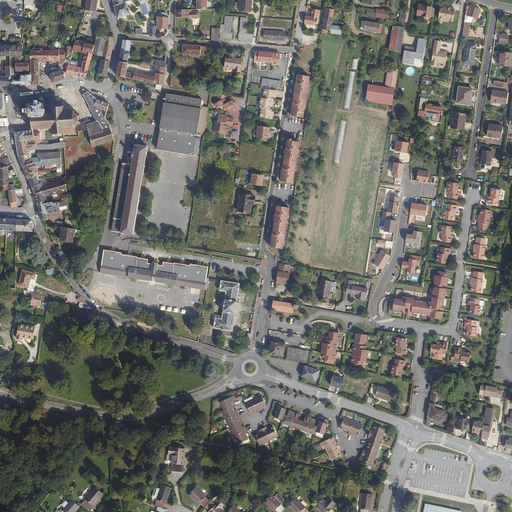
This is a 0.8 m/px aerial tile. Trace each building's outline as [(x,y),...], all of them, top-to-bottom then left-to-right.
[(96,11),(98,0),(86,0),(86,2),(87,2),(86,10),(87,10),(96,11)] [(113,0),(118,19),(131,15),(129,8),(134,7),(135,5),(133,0),(113,0)] [(207,10),(207,0),(195,0),(196,3),(198,3),(197,6),(198,10),(207,10)] [(251,13),(252,0),(240,0),(240,12),(251,13)] [(431,17),(432,7),(423,5),(420,4),(418,15),(431,17)] [(464,29),(462,35),(469,37),(471,22),(472,23),(474,18),(477,19),(480,10),(470,6),(470,7),(467,6),(465,21),(464,29)] [(332,25),(335,10),(326,8),(323,29),(331,31),(332,25)] [(375,17),(376,10),(367,8),(366,16),(375,17)] [(319,10),(312,9),(311,17),(306,16),(304,24),(314,25),(314,24),(317,25),(319,10)] [(388,19),(389,11),(383,11),(377,9),(376,10),(375,17),(388,19)] [(440,10),(438,20),(443,21),(443,22),(449,23),(449,22),(453,23),(455,13),(451,12),(451,11),(451,10),(444,9),(443,11),(440,10)] [(400,13),(399,21),(406,23),(406,17),(407,14),(400,13)] [(232,32),(233,17),(226,16),(224,31),(232,32)] [(169,29),(169,18),(159,17),(158,28),(169,29)] [(381,33),(383,24),(366,21),(365,29),(365,30),(381,33)] [(341,33),(342,27),(332,25),(331,31),(330,33),(341,35),(341,33)] [(401,52),(405,26),(403,26),(402,25),(402,27),(400,27),(393,26),(389,50),(401,52)] [(218,41),(221,28),(213,28),(211,40),(218,41)] [(285,39),(286,34),(284,34),(284,33),(265,31),(264,39),(279,40),(279,39),(283,39),(283,38),(285,39)] [(253,41),(254,35),(240,33),(239,40),(253,41)] [(114,46),(114,37),(98,34),(97,39),(106,41),(102,57),(99,75),(107,76),(114,46)] [(507,43),(508,36),(507,36),(503,35),(500,35),(499,42),(507,43)] [(27,61),(31,62),(31,72),(19,80),(14,80),(15,76),(14,67),(11,67),(11,66),(7,66),(3,66),(3,76),(0,76),(0,56),(4,56),(7,57),(18,57),(23,57),(23,46),(22,46),(15,46),(10,45),(5,45),(5,46),(0,46),(0,85),(7,86),(13,86),(14,85),(39,85),(40,61),(59,61),(60,68),(57,68),(58,72),(52,74),(52,81),(54,82),(66,78),(65,74),(79,77),(87,78),(93,55),(95,46),(86,44),(87,42),(77,39),(73,49),(73,50),(86,53),(82,68),(81,67),(81,66),(73,65),(73,66),(65,65),(65,63),(69,63),(69,60),(65,60),(66,51),(62,51),(57,51),(43,51),(43,49),(38,49),(38,51),(31,51),(31,56),(31,60),(27,60),(27,61)] [(102,57),(106,41),(97,39),(95,46),(93,55),(102,57)] [(423,63),(426,40),(418,39),(417,49),(405,47),(403,63),(414,65),(415,62),(423,63)] [(128,63),(132,40),(124,40),(119,61),(128,63)] [(435,40),(431,65),(438,66),(438,63),(446,64),(448,52),(440,51),(442,41),(435,40)] [(473,64),(476,43),(467,42),(463,63),(473,64)] [(207,56),(207,46),(181,44),(180,52),(181,53),(184,54),(202,56),(207,56)] [(511,53),(500,51),(499,56),(500,57),(499,65),(511,66),(511,64),(511,53)] [(280,66),(281,54),(256,52),(255,61),(273,63),(274,65),(280,66)] [(237,60),(227,59),(226,68),(234,69),(234,72),(242,72),(243,60),(237,59),(237,60)] [(30,71),(30,63),(26,63),(25,63),(25,60),(22,60),(18,60),(17,61),(17,62),(16,62),(16,68),(16,71),(30,71)] [(127,72),(129,63),(128,63),(119,61),(117,75),(126,78),(127,72)] [(156,74),(157,67),(141,64),(140,71),(156,74)] [(165,85),(166,68),(157,67),(156,74),(156,77),(135,73),(135,74),(127,72),(126,78),(157,85),(162,85),(164,86),(165,85)] [(393,105),(398,70),(388,68),(385,87),(369,84),(366,100),(393,105)] [(349,71),(343,109),(349,109),(355,72),(349,71)] [(304,118),(311,77),(299,75),(293,116),(304,118)] [(183,88),(184,79),(171,76),(171,86),(183,88)] [(280,88),(281,81),(263,78),(262,85),(280,88)] [(503,88),(510,89),(509,92),(511,92),(511,86),(511,83),(504,82),(503,88)] [(470,105),(473,89),(459,87),(456,103),(470,105)] [(98,121),(103,130),(111,128),(109,125),(105,116),(100,109),(100,108),(106,111),(109,103),(98,99),(88,92),(86,90),(83,89),(84,95),(98,121)] [(261,119),(273,121),(273,117),(271,116),(272,113),(272,111),(270,111),(271,108),(271,105),(273,105),(274,99),(275,96),(276,96),(277,92),(265,90),(264,100),(262,99),(260,109),(262,109),(261,119)] [(506,104),(508,94),(493,91),(491,102),(506,104)] [(224,99),(225,95),(222,94),(218,93),(217,98),(219,98),(218,100),(220,102),(215,105),(219,109),(223,106),(226,111),(229,109),(231,112),(234,110),(235,110),(237,109),(236,108),(237,108),(234,105),(235,105),(232,100),(228,103),(224,99)] [(204,136),(209,110),(203,109),(201,109),(202,103),(203,100),(167,94),(166,99),(165,103),(164,102),(160,128),(161,128),(158,150),(197,157),(201,135),(204,136)] [(426,105),(428,99),(421,98),(419,110),(424,111),(424,110),(426,110),(426,105)] [(80,121),(79,117),(81,116),(80,115),(79,115),(75,112),(76,110),(74,110),(73,111),(69,111),(69,110),(67,110),(67,112),(64,112),(64,108),(66,108),(66,106),(66,105),(64,106),(64,104),(62,104),(63,106),(54,106),(53,105),(52,105),(52,106),(51,107),(51,108),(52,108),(53,112),(49,112),(49,111),(48,111),(48,112),(44,113),(44,111),(43,112),(41,110),(41,107),(42,107),(42,106),(41,106),(41,104),(40,104),(36,104),(37,106),(31,106),(29,106),(30,108),(31,108),(32,114),(30,114),(30,115),(32,115),(32,127),(32,128),(31,128),(31,129),(33,129),(33,130),(34,130),(34,129),(39,129),(39,130),(40,130),(40,129),(44,129),(44,130),(45,130),(45,129),(49,128),(49,130),(50,130),(50,129),(53,128),(54,133),(53,134),(53,135),(54,135),(54,136),(55,136),(55,135),(64,134),(64,135),(65,135),(65,134),(69,134),(69,135),(70,135),(70,134),(75,133),(77,135),(77,134),(76,132),(76,127),(78,124),(80,122),(80,121)] [(443,108),(426,105),(426,110),(424,110),(424,111),(419,110),(418,116),(423,117),(424,113),(425,113),(426,112),(433,113),(432,121),(441,122),(442,118),(443,108)] [(426,112),(425,113),(425,115),(425,116),(429,117),(429,120),(432,121),(433,113),(426,112)] [(463,129),(466,114),(454,112),(451,127),(463,129)] [(234,126),(234,122),(218,119),(218,121),(217,120),(216,127),(227,128),(227,125),(234,126)] [(89,134),(95,132),(92,123),(91,120),(81,123),(81,122),(80,122),(78,124),(76,127),(76,132),(87,129),(89,134)] [(103,130),(98,121),(92,123),(95,132),(103,130)] [(346,121),(341,121),(333,163),(339,164),(346,121)] [(501,138),(503,127),(489,125),(488,136),(501,138)] [(228,134),(229,129),(227,128),(216,127),(215,131),(219,132),(219,133),(224,134),(224,136),(225,138),(227,138),(226,141),(231,142),(232,135),(228,134)] [(95,132),(89,134),(92,148),(115,142),(111,128),(103,130),(95,132)] [(269,141),(271,130),(260,128),(258,139),(269,141)] [(21,163),(28,180),(30,179),(32,187),(38,205),(41,219),(47,220),(48,218),(47,213),(61,210),(60,207),(65,206),(67,205),(68,205),(68,200),(66,175),(60,180),(43,184),(43,183),(40,184),(39,181),(42,180),(41,177),(44,177),(43,174),(45,174),(45,170),(38,170),(37,166),(45,165),(45,168),(53,168),(53,167),(55,167),(55,164),(57,164),(58,168),(56,169),(56,172),(58,177),(59,177),(62,172),(61,152),(38,154),(38,157),(29,158),(28,156),(30,155),(30,151),(34,150),(35,150),(53,149),(65,147),(64,143),(69,143),(69,137),(64,137),(64,141),(55,143),(55,145),(53,146),(52,143),(43,144),(43,141),(41,141),(41,139),(41,133),(34,133),(33,131),(34,130),(33,130),(15,132),(17,141),(19,156),(21,163)] [(294,183),(301,143),(289,141),(282,181),(294,183)] [(410,143),(397,141),(396,152),(408,154),(410,143)] [(133,234),(149,146),(138,144),(134,165),(124,163),(112,230),(133,234)] [(462,163),(464,148),(455,147),(453,159),(456,159),(459,160),(459,162),(462,163)] [(491,161),(492,152),(492,150),(489,149),(489,151),(484,151),(483,151),(481,165),(485,165),(490,166),(491,161)] [(8,198),(3,198),(0,198),(0,191),(0,189),(0,185),(5,185),(5,189),(10,189),(11,207),(17,207),(17,202),(16,193),(24,192),(22,188),(16,189),(15,184),(14,184),(14,183),(11,183),(11,182),(10,182),(10,179),(18,177),(14,169),(10,171),(9,170),(8,166),(12,164),(10,159),(9,157),(0,160),(0,206),(9,207),(8,198)] [(406,164),(394,162),(392,175),(395,175),(394,178),(402,179),(403,176),(404,176),(406,164)] [(203,185),(214,186),(215,183),(213,183),(213,180),(211,180),(209,179),(210,177),(211,169),(206,168),(203,185)] [(430,171),(419,169),(417,181),(428,182),(430,171)] [(262,186),(264,176),(252,174),(251,184),(262,186)] [(457,188),(458,183),(449,182),(447,191),(449,191),(448,197),(459,199),(460,192),(458,192),(457,192),(457,188)] [(500,199),(501,190),(492,189),(491,193),(491,197),(489,197),(487,197),(486,203),(497,205),(498,199),(500,199)] [(254,204),(255,197),(241,194),(238,211),(251,213),(252,204),(254,204)] [(400,196),(391,195),(388,211),(398,213),(400,196)] [(428,203),(413,201),(411,214),(427,216),(428,203)] [(457,212),(458,205),(447,204),(446,210),(445,210),(443,218),(452,220),(453,215),(454,211),(455,212),(457,212)] [(283,250),(290,208),(278,206),(271,248),(283,250)] [(488,225),(490,211),(481,209),(480,215),(479,218),(478,217),(477,223),(478,223),(477,230),(486,231),(488,225)] [(31,221),(7,219),(0,218),(0,230),(6,230),(17,231),(17,230),(21,231),(33,232),(33,223),(31,221)] [(397,220),(386,219),(384,231),(396,232),(397,220)] [(73,226),(73,220),(66,220),(65,227),(67,228),(67,226),(73,226)] [(453,243),(454,236),(452,235),(450,235),(451,232),(452,227),(442,225),(441,234),(443,235),(442,241),(453,243)] [(73,242),(75,229),(67,228),(65,227),(64,227),(63,234),(62,240),(73,242)] [(423,231),(415,230),(414,234),(408,233),(407,241),(421,243),(423,231)] [(484,246),(485,239),(476,237),(475,244),(474,244),(473,249),(474,249),(474,253),(473,258),(483,259),(485,246),(484,246)] [(379,239),(378,246),(392,247),(393,241),(379,239)] [(211,246),(188,242),(187,247),(213,252),(224,254),(225,248),(215,246),(211,246)] [(257,259),(258,252),(226,247),(225,254),(228,254),(257,259)] [(447,258),(447,255),(449,255),(450,255),(452,249),(441,247),(440,253),(438,253),(436,262),(446,263),(447,258)] [(163,266),(158,265),(159,263),(153,262),(152,264),(148,263),(148,259),(138,257),(138,256),(122,253),(123,252),(105,249),(101,272),(207,291),(209,279),(206,278),(208,268),(190,265),(190,266),(174,263),(174,264),(164,262),(163,266)] [(392,255),(381,249),(373,263),(384,269),(392,255)] [(68,258),(63,252),(57,250),(62,258),(64,262),(65,262),(68,258)] [(410,262),(404,261),(403,268),(408,269),(408,272),(415,273),(417,265),(420,265),(422,256),(411,254),(410,262)] [(288,284),(291,265),(283,264),(280,263),(277,284),(278,284),(279,282),(288,284)] [(23,270),(19,285),(28,288),(31,278),(35,279),(36,273),(23,270)] [(443,305),(444,298),(445,298),(446,288),(442,287),(443,284),(447,285),(448,276),(447,276),(447,272),(438,271),(438,275),(436,274),(435,283),(434,290),(432,302),(414,299),(414,298),(406,296),(407,296),(402,295),(402,299),(395,298),(394,300),(391,300),(389,309),(400,310),(400,311),(405,311),(405,307),(408,308),(407,313),(412,314),(412,311),(430,314),(429,317),(441,318),(442,311),(438,310),(439,308),(444,309),(444,305),(443,305)] [(481,293),(483,279),(482,279),(483,273),(473,271),(472,278),(471,283),(472,283),(472,286),(471,292),(481,293)] [(334,294),(336,282),(322,279),(319,295),(329,296),(329,293),(334,294)] [(233,331),(240,283),(230,282),(222,280),(220,290),(226,291),(222,316),(216,315),(214,328),(233,331)] [(367,295),(368,288),(347,284),(346,292),(357,294),(357,298),(364,299),(365,295),(367,295)] [(15,296),(15,288),(4,287),(4,288),(4,292),(4,294),(5,294),(15,296)] [(15,296),(5,294),(4,301),(14,302),(15,296)] [(480,315),(481,306),(479,306),(480,299),(469,298),(468,304),(470,304),(472,305),(471,309),(471,313),(480,315)] [(298,308),(299,304),(274,300),(273,308),(293,311),(294,308),(298,308)] [(477,336),(478,327),(477,327),(478,321),(467,319),(466,326),(467,326),(469,326),(469,330),(468,335),(477,336)] [(35,327),(20,324),(17,338),(23,340),(23,337),(33,339),(35,327)] [(336,352),(337,348),(338,348),(339,341),(338,341),(339,332),(336,332),(330,331),(329,339),(326,339),(326,342),(323,342),(322,354),(324,354),(323,358),(326,358),(326,361),(335,363),(335,359),(337,359),(338,352),(336,352)] [(367,361),(369,349),(366,349),(367,345),(364,345),(365,341),(367,342),(368,334),(363,333),(364,332),(357,331),(355,340),(356,340),(355,344),(354,343),(353,351),(354,351),(353,355),(352,355),(351,362),(352,362),(352,366),(361,367),(362,364),(364,364),(365,360),(367,361)] [(406,343),(407,338),(398,337),(396,345),(398,346),(397,352),(407,354),(409,348),(407,347),(405,347),(406,343)] [(285,349),(286,342),(278,341),(278,342),(271,341),(271,346),(269,345),(268,349),(270,350),(269,354),(283,356),(285,348),(285,349)] [(446,355),(448,344),(441,343),(441,344),(440,346),(437,346),(432,345),(431,354),(435,355),(434,359),(443,360),(444,354),(446,355)] [(310,363),(312,351),(289,347),(288,357),(287,359),(292,360),(310,363)] [(469,362),(471,353),(466,353),(462,352),(462,350),(463,349),(456,348),(454,358),(461,359),(460,361),(469,362)] [(405,367),(406,360),(396,359),(395,365),(393,364),(391,373),(401,375),(401,370),(402,366),(404,367),(405,367)] [(308,364),(308,366),(306,365),(305,368),(302,376),(316,381),(320,370),(315,368),(316,365),(308,364)] [(344,379),(333,375),(330,384),(340,388),(344,379)] [(390,401),(394,391),(379,386),(376,396),(390,401)] [(500,398),(501,391),(497,390),(497,388),(486,386),(484,395),(500,398)] [(264,404),(259,394),(252,398),(244,401),(249,411),(252,410),(253,412),(262,407),(261,405),(264,404)] [(436,395),(432,394),(431,399),(430,403),(429,407),(428,416),(432,417),(442,420),(443,418),(446,419),(447,415),(444,414),(445,412),(441,411),(442,406),(437,404),(436,404),(437,396),(436,395)] [(221,411),(237,444),(247,440),(245,435),(247,434),(244,427),(242,428),(237,418),(239,417),(235,410),(234,411),(229,401),(233,399),(231,396),(220,401),(223,410),(221,411)] [(489,436),(494,404),(487,403),(486,411),(484,423),(482,432),(482,434),(482,435),(489,436)] [(316,420),(310,418),(304,416),(303,422),(298,420),(299,415),(288,410),(286,415),(284,415),(285,410),(281,408),(282,405),(278,404),(273,419),(281,422),(280,424),(299,431),(305,433),(313,436),(314,433),(316,434),(322,436),(323,436),(328,421),(324,420),(323,423),(318,421),(317,426),(314,426),(316,420)] [(468,430),(470,419),(458,417),(456,428),(468,430)] [(353,421),(343,418),(339,429),(344,431),(344,433),(348,435),(353,421)] [(362,425),(353,421),(348,435),(351,436),(352,434),(358,436),(362,425)] [(482,432),(484,423),(479,422),(478,423),(474,422),(472,432),(477,433),(478,431),(482,432)] [(369,440),(365,450),(363,450),(360,457),(362,458),(361,463),(372,467),(375,458),(379,447),(385,431),(373,426),(372,431),(370,431),(369,431),(367,439),(369,440)] [(277,438),(272,428),(267,430),(266,427),(258,431),(259,434),(254,436),(259,446),(277,438)] [(341,450),(336,442),(334,443),(332,438),(322,443),(331,462),(341,457),(339,451),(341,450)] [(185,466),(187,450),(171,448),(170,455),(174,455),(173,461),(173,464),(173,465),(173,472),(184,473),(184,466),(185,466)] [(155,501),(153,506),(157,508),(155,511),(164,511),(165,511),(161,509),(163,504),(165,504),(170,489),(160,486),(158,490),(155,489),(154,489),(151,497),(151,499),(155,500),(155,501)] [(92,507),(102,495),(94,488),(84,500),(84,501),(81,505),(87,511),(91,506),(92,507)] [(236,511),(231,507),(225,511),(221,511),(218,509),(223,505),(218,501),(213,506),(208,502),(203,499),(204,498),(194,489),(186,496),(197,506),(198,505),(202,509),(203,508),(207,511),(236,511)] [(372,509),(374,494),(363,492),(361,507),(362,507),(360,511),(369,511),(370,508),(372,509)] [(281,509),(278,507),(279,505),(281,503),(274,496),(271,499),(268,496),(261,504),(269,511),(281,511),(282,511),(281,509)] [(304,511),(302,510),(303,509),(293,500),(285,508),(290,511),(304,511)] [(330,511),(328,510),(334,504),(328,500),(325,505),(322,503),(319,500),(312,508),(316,511),(330,511)] [(75,511),(78,508),(70,501),(68,504),(63,509),(61,511),(75,511)]
